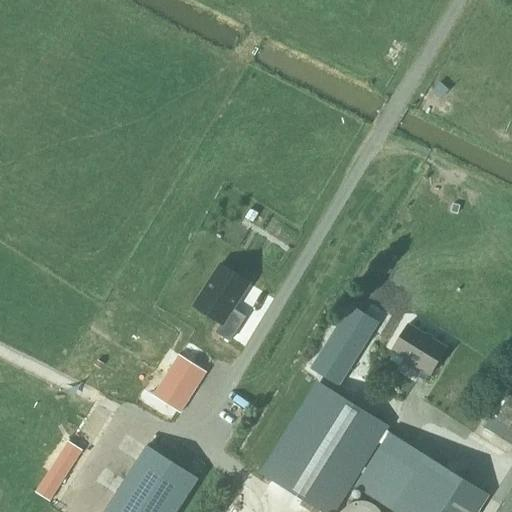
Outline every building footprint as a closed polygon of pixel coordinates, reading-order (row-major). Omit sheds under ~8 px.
[(193,306),(222,324),(216,333),(230,341),(245,318),(232,310),(250,283),(220,264),(194,306),(193,306)] [(339,386),(373,331),(345,314),(311,369),(339,386)] [(447,348),(409,324),(392,351),(422,370),(418,377),(425,381),(429,374),(431,375),(447,348)] [(180,413),(206,372),(179,355),(153,396),(180,413)] [(477,511),(488,494),(387,430),(389,426),(321,384),(264,475),(325,511),(335,511),(361,472),(364,474),(356,487),(395,511),(477,511)] [(511,444),(511,385),(485,428),(511,444)] [(68,442),(36,492),(50,501),(82,451),(68,442)] [(147,446),(104,511),(177,511),(198,479),(147,446)] [(511,511),(511,493),(499,511),(511,511)]
